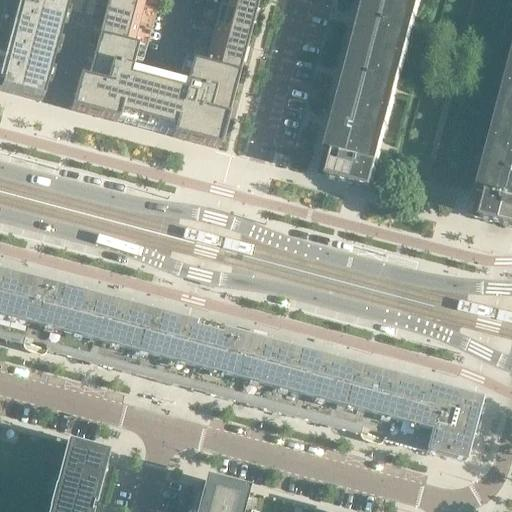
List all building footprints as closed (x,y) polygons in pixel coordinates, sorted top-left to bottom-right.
[(0,0),(0,92),(40,103),(45,84),(48,74),(53,54),(56,44),(61,25),(64,14),(65,11),(67,0),(0,0)] [(110,0),(108,0),(103,19),(133,27),(138,7),(110,0)] [(221,0),(219,8),(253,17),(257,0),(221,0)] [(399,41),(405,18),(407,19),(411,3),(399,0),(371,0),(368,16),(362,14),(362,15),(360,22),(360,23),(365,24),(359,47),(397,57),(401,41),(399,41)] [(219,8),(214,27),(248,36),(253,17),(219,8)] [(103,19),(98,37),(128,45),(133,27),(103,19)] [(214,27),(209,47),(243,56),(248,36),(214,27)] [(128,45),(98,37),(87,81),(76,78),(68,110),(114,123),(116,116),(174,131),(172,138),(218,150),(239,74),(204,65),(192,62),(184,92),(126,77),(134,46),(128,45)] [(243,56),(209,47),(204,65),(239,74),(243,56)] [(385,95),(391,72),(393,73),(397,57),(359,47),(353,70),(348,68),(347,69),(345,76),(346,77),(351,79),(345,101),(382,111),(387,95),(385,95)] [(511,91),(509,104),(511,104),(505,126),(503,126),(499,142),(511,145),(511,91)] [(371,149),(377,126),(378,127),(382,111),(345,101),(339,124),(334,123),(333,123),(331,131),(337,133),(331,155),(368,165),(368,164),(372,149),(371,149)] [(511,145),(499,142),(495,158),(496,158),(490,181),(489,180),(485,195),(484,196),(511,203),(511,145)] [(370,190),(376,168),(377,166),(368,164),(368,165),(331,155),(323,152),(316,176),(370,190)] [(511,228),(511,203),(484,196),(485,195),(477,193),(470,217),(511,228)] [(71,294),(0,275),(0,341),(22,347),(22,348),(22,349),(22,350),(22,351),(23,352),(24,353),(25,353),(26,354),(39,357),(41,357),(42,357),(43,357),(44,355),(45,354),(45,353),(55,356),(71,294)] [(479,402),(220,333),(219,337),(192,331),(193,327),(71,294),(55,356),(177,388),(204,396),(359,436),(359,437),(358,438),(359,439),(359,440),(360,441),(360,442),(361,442),(362,443),(376,446),(377,446),(379,446),(380,445),(381,444),(382,443),(382,442),(463,463),(479,402)] [(90,510),(104,455),(67,446),(52,500),(90,510)] [(238,511),(244,492),(242,492),(205,482),(196,511),(238,511)] [(89,511),(90,510),(52,500),(49,511),(89,511)]
